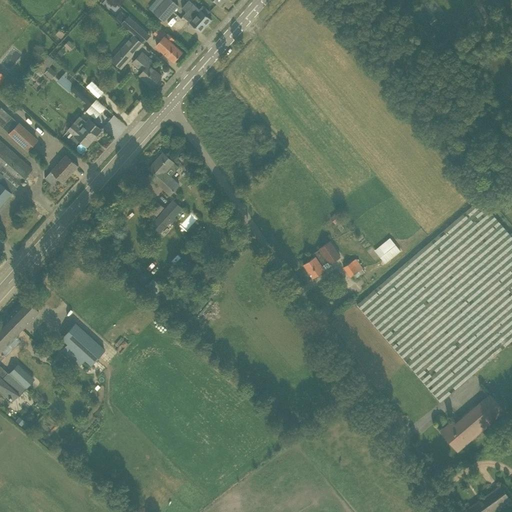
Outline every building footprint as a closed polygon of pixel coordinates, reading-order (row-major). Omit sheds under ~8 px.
[(165,0),(154,13),(164,22),(179,6),(171,0),(165,0)] [(183,16),(190,23),(201,32),(212,20),(207,15),(210,12),(203,5),(199,9),(189,0),(182,8),(187,12),(183,16)] [(437,46),(442,52),(459,36),(457,34),(476,16),(471,11),(452,29),(453,31),(437,46)] [(128,17),(122,24),(134,35),(141,28),(128,16),(128,17)] [(167,32),(156,45),(174,62),(183,52),(173,43),(176,39),(167,32)] [(134,35),(111,60),(121,70),(144,44),(134,35)] [(61,57),(66,51),(62,48),(57,54),(61,57)] [(152,62),(141,52),(133,62),(143,71),(140,75),(152,86),(162,76),(149,64),(152,62)] [(45,74),(45,73),(52,79),(57,74),(50,68),(50,67),(43,61),(37,67),(45,74)] [(77,83),(74,85),(63,75),(58,81),(70,91),(72,89),(90,106),(96,100),(77,83)] [(0,107),(0,125),(27,150),(36,140),(0,107)] [(80,127),(74,122),(68,129),(87,146),(101,130),(90,120),(81,130),(79,128),(80,127)] [(32,170),(24,163),(0,141),(0,173),(16,187),(32,170)] [(149,168),(157,175),(153,179),(170,196),(180,185),(171,177),(179,167),(174,163),(163,153),(149,168)] [(52,185),(58,178),(63,183),(79,166),(67,155),(51,172),(45,178),(52,185)] [(0,173),(0,205),(16,187),(0,173)] [(171,222),(174,224),(178,219),(175,217),(182,208),(174,200),(151,226),(160,234),(171,222)] [(357,305),(441,403),(511,341),(511,237),(480,200),(357,305)] [(151,210),(157,215),(163,209),(157,203),(151,210)] [(335,224),(341,220),(336,213),(330,218),(335,224)] [(374,249),(385,263),(401,250),(390,236),(374,249)] [(313,278),(325,270),(322,266),(329,261),(330,264),(340,257),(329,241),(320,248),(320,249),(313,254),(315,257),(304,264),(313,278)] [(356,259),(352,261),(344,267),(350,277),(353,275),(355,279),(365,273),(362,269),(363,269),(356,259)] [(189,274),(197,267),(193,262),(185,270),(189,274)] [(198,273),(209,286),(214,282),(203,268),(198,273)] [(153,278),(146,286),(156,295),(163,287),(153,278)] [(0,351),(39,312),(25,299),(0,324),(0,351)] [(92,366),(105,351),(76,324),(62,339),(66,342),(64,345),(65,346),(83,361),(85,359),(92,366)] [(36,348),(34,355),(42,358),(44,351),(36,348)] [(25,389),(21,385),(9,373),(8,374),(2,368),(0,366),(0,390),(6,384),(10,388),(18,395),(19,396),(25,389)] [(505,411),(490,394),(456,423),(453,420),(441,431),(458,451),(505,411)] [(511,498),(502,485),(501,486),(464,511),(493,511),(511,500),(511,498)]
